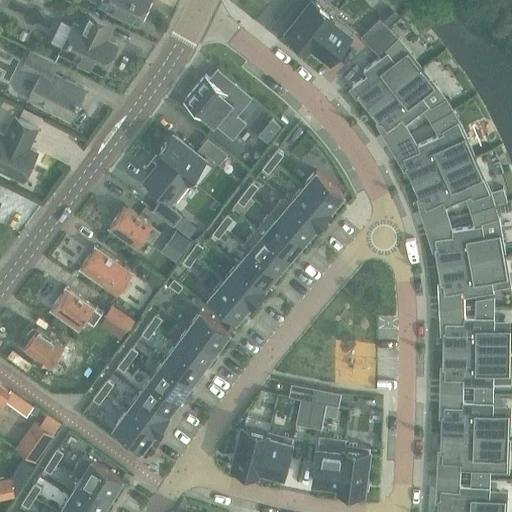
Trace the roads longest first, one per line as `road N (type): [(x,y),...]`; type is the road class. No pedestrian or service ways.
road 1 (tertiary): [(0,287),(179,47),(202,4)]
road 2 (residential): [(186,475),(351,259),(391,229)]
road 3 (residential): [(202,4),(288,74),(360,160),(391,229)]
road 4 (residential): [(391,229),(402,257),(408,345),(404,511)]
road 5 (residential): [(371,511),(291,503),(186,475)]
